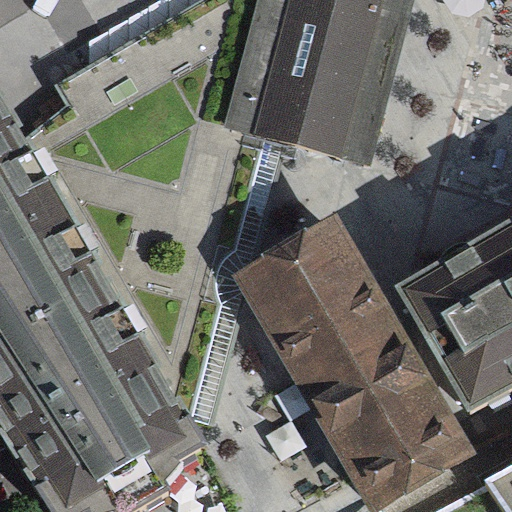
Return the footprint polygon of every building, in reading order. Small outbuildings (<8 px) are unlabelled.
[(260,0),(212,0),(48,99),(61,117),(17,158),(187,436),(221,308),(218,301),(215,290),(218,278),(221,270),(228,261),(237,255),(264,144),(227,135),(260,0)] [(264,144),(372,171),(415,0),(260,0),(227,135),(264,144)] [(0,441),(42,511),(121,511),(202,464),(187,436),(17,158),(0,132),(0,441)] [(347,216),(233,282),(359,506),(364,511),(382,511),(485,453),(479,442),(347,216)] [(511,220),(408,280),(489,419),(511,405),(511,220)] [(511,511),(511,472),(440,511),(511,511)]
